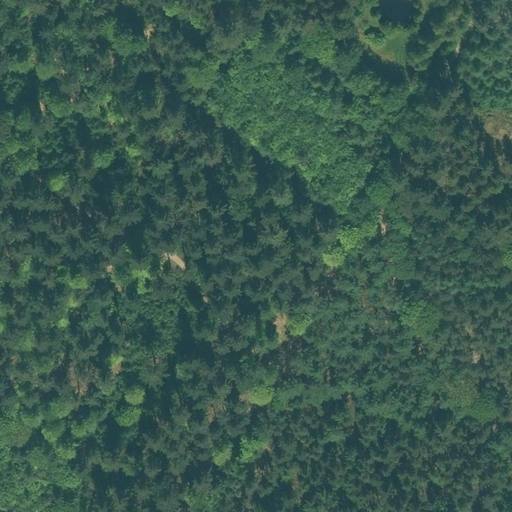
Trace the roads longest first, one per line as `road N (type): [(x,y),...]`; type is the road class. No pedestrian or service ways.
road 1 (track): [(386,176),(276,355)]
road 2 (track): [(445,381),(247,408)]
road 3 (track): [(476,5),(386,176)]
road 4 (track): [(247,408),(183,511)]
